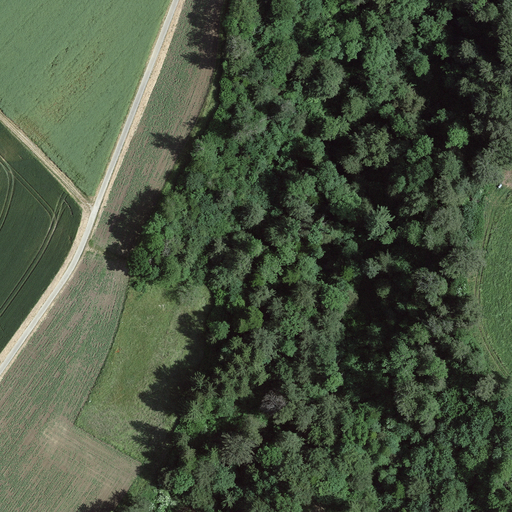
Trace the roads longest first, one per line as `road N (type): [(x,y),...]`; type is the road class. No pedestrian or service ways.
road 1 (track): [(0,370),(74,261),(175,0)]
road 2 (track): [(94,209),(0,117)]
